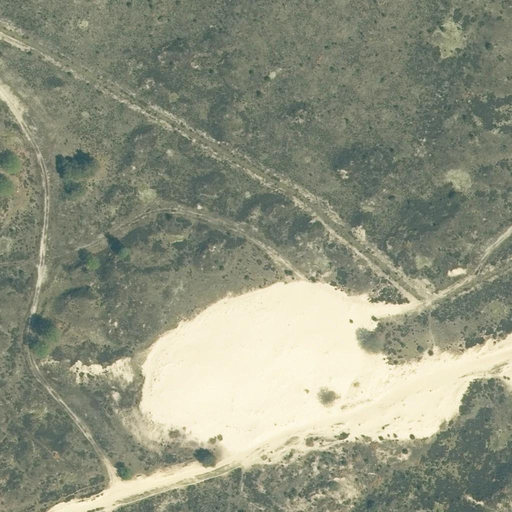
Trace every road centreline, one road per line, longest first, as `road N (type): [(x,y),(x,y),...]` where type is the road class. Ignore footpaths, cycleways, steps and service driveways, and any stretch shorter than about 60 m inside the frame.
road 1 (track): [(511,224),(444,292),(382,310),(330,298),(256,236),(170,209),(62,254),(0,264)]
road 2 (track): [(448,371),(422,302),(312,207),(0,31)]
road 3 (track): [(0,91),(45,175),(27,351),(121,495)]
road 4 (track): [(448,371),(73,511)]
